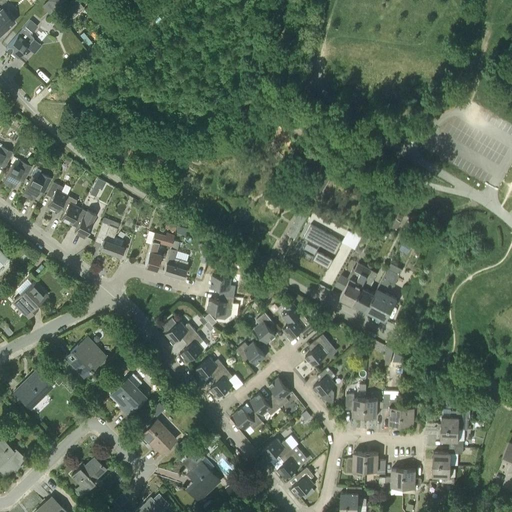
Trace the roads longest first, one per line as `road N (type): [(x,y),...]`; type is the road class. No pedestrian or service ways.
road 1 (residential): [(511,395),(340,310),(108,175),(0,76)]
road 2 (unclassified): [(511,223),(468,194),(361,173),(301,135),(277,104),(271,76),(288,0)]
road 3 (residential): [(145,474),(93,424),(0,504)]
road 4 (residential): [(216,414),(110,292)]
road 5 (residential): [(110,292),(0,208)]
road 6 (residential): [(0,354),(110,292)]
road 7 (residential): [(295,511),(216,414)]
